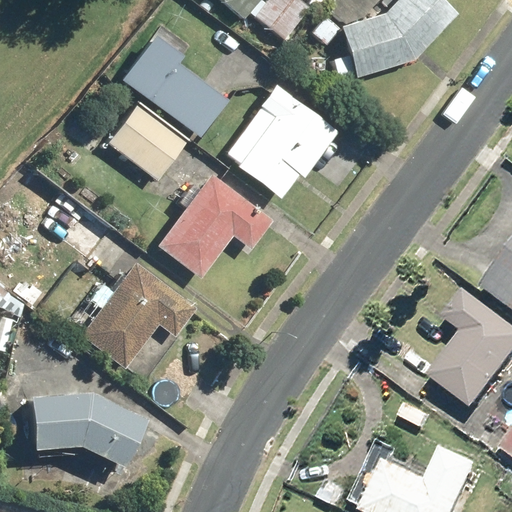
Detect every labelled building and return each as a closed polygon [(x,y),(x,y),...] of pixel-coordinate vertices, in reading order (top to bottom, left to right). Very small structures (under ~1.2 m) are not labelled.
[(224,0),(243,16),(256,0),(224,0)] [(269,0),(255,17),(280,38),(309,4),(303,0),(269,0)] [(445,0),(396,0),(388,9),(341,24),(357,73),(416,55),(457,11),(445,0)] [(149,34),(119,73),(193,130),(219,96),(170,58),(174,53),(149,34)] [(239,161),(281,194),(299,171),(304,175),(340,129),(277,80),(258,104),(274,116),(239,161)] [(139,99),(105,141),(152,178),(185,137),(139,99)] [(41,168),(14,200),(89,262),(116,229),(41,168)] [(213,173),(159,243),(202,276),(234,235),(250,247),(272,218),(213,173)] [(139,261),(82,330),(125,365),(159,323),(173,334),(196,307),(139,261)] [(511,264),(497,283),(511,295),(511,264)] [(440,381),(482,408),(511,362),(511,317),(474,292),(455,320),(473,332),(440,381)] [(94,387),(30,390),(33,443),(76,441),(125,463),(149,412),(94,387)] [(404,403),(395,419),(420,433),(429,417),(404,403)] [(396,455),(370,509),(376,511),(465,511),(488,464),(452,447),(439,475),(396,455)]
